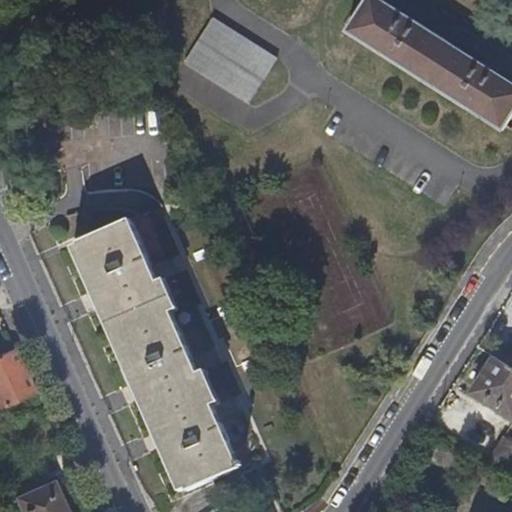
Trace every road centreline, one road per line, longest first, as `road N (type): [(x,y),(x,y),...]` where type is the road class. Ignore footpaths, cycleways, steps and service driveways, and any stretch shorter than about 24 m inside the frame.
road 1 (residential): [(347,511),(511,250)]
road 2 (residential): [(0,241),(122,511)]
